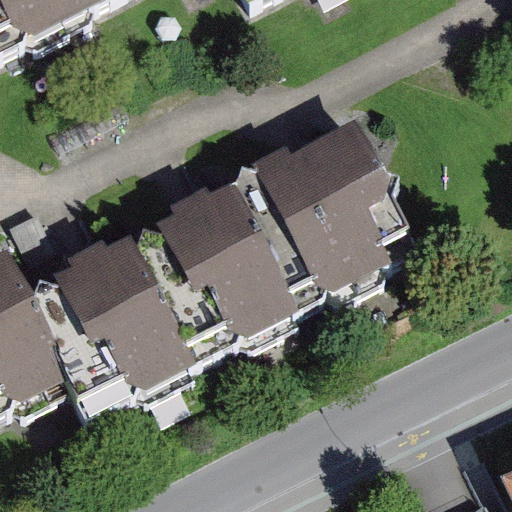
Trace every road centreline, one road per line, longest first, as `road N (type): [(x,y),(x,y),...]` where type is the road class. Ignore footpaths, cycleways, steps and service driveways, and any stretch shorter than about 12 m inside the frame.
road 1 (residential): [(0,220),(234,109),(318,104),(499,0)]
road 2 (residential): [(198,511),(511,356)]
